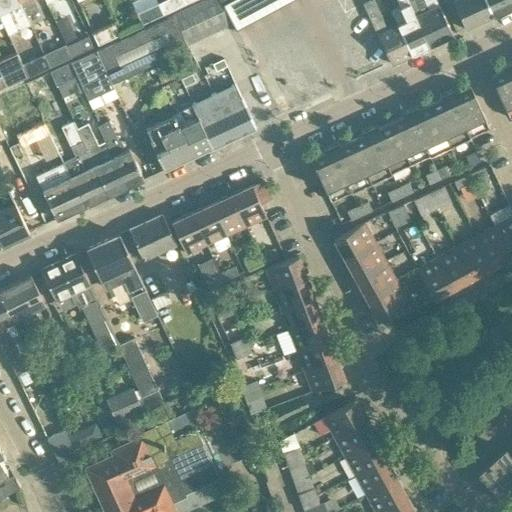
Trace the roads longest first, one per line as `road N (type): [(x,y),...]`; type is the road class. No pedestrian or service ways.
road 1 (residential): [(482,511),(376,385),(270,143)]
road 2 (residential): [(0,267),(270,143)]
road 3 (residential): [(270,143),(511,32)]
road 4 (residential): [(59,511),(0,395)]
